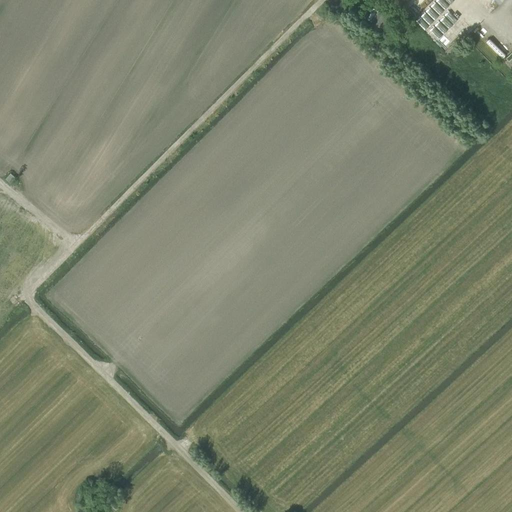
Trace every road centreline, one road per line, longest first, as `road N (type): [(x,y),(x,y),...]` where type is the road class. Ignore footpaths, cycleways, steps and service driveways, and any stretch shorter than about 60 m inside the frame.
road 1 (track): [(0,183),(75,244),(322,0)]
road 2 (track): [(75,244),(31,291),(32,303),(241,511)]
